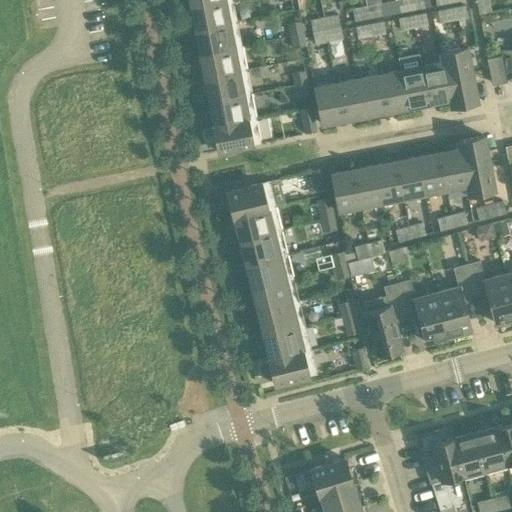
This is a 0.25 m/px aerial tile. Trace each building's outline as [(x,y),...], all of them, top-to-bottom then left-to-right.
[(98,0),(61,0),(64,15),(100,8),(98,0)] [(232,0),(214,0),(189,5),(192,22),(194,22),(196,29),(237,21),(232,0)] [(410,10),(408,0),(396,0),(394,0),(396,12),(410,10)] [(408,0),(410,10),(424,7),(422,0),(408,0)] [(476,0),(479,14),(491,11),(488,0),(476,0)] [(366,6),(368,18),(382,15),(379,3),(366,6)] [(451,8),(453,20),(467,17),(465,5),(451,8)] [(368,18),(366,6),(352,9),(354,20),(368,18)] [(100,8),(64,15),(68,32),(104,25),(100,8)] [(453,20),(451,8),(437,10),(439,22),(453,20)] [(36,10),(24,12),(26,22),(37,20),(36,10)] [(425,13),(411,15),(414,27),(428,25),(425,13)] [(338,15),(324,17),(326,29),(340,26),(338,15)] [(414,27),(411,15),(398,18),(400,30),(414,27)] [(326,29),(324,17),(310,20),(312,32),(326,29)] [(37,20),(26,22),(27,32),(39,30),(37,20)] [(237,21),(196,29),(197,36),(195,37),(198,53),(241,45),(237,21)] [(290,35),(303,33),(300,21),(288,23),(290,35)] [(383,21),(369,24),(371,36),(385,33),(383,21)] [(371,36),(369,24),(355,26),(358,38),(371,36)] [(104,25),(68,32),(71,50),(107,43),(104,25)] [(342,38),(340,26),(326,29),(328,41),(342,38)] [(326,29),(312,32),(315,44),(328,41),(326,29)] [(305,45),(303,33),(290,35),(293,48),(305,45)] [(107,43),(71,50),(75,68),(111,61),(107,43)] [(241,45),(198,53),(201,70),(204,70),(205,77),(246,69),(241,45)] [(42,46),(30,48),(32,58),(43,56),(42,46)] [(445,79),(472,74),(467,47),(440,52),(442,62),(445,79)] [(43,56),(32,58),(33,67),(45,65),(43,56)] [(492,83),(506,81),(501,56),(487,59),(492,83)] [(111,61),(75,68),(78,85),(114,78),(111,61)] [(445,79),(442,62),(420,66),(427,103),(449,99),(445,79)] [(427,103),(420,66),(399,70),(406,107),(427,103)] [(246,69),(205,77),(207,84),(204,85),(208,102),(251,93),(246,69)] [(294,85),(307,82),(304,70),(292,72),(294,85)] [(406,107),(399,70),(378,74),(385,111),(406,107)] [(385,111),(378,74),(357,78),(364,115),(385,111)] [(477,101),(472,74),(445,79),(449,99),(450,106),(477,101)] [(114,78),(78,85),(82,103),(118,96),(114,78)] [(364,115),(357,78),(336,82),(343,119),(364,115)] [(48,81),(36,83),(37,93),(49,91),(48,81)] [(307,82),(294,85),(297,97),(309,95),(307,82)] [(343,119),(336,82),(314,87),(321,123),(343,119)] [(49,91),(37,93),(39,103),(51,101),(49,91)] [(255,117),(251,93),(208,102),(211,118),(213,118),(214,124),(215,126),(255,117)] [(118,97),(82,103),(85,121),(90,120),(121,114),(118,97)] [(302,121),(314,119),(312,106),(300,109),(302,121)] [(122,114),(89,120),(92,138),(129,131),(125,113),(122,114)] [(53,117),(42,119),(43,129),(55,127),(53,117)] [(215,126),(214,124),(212,124),(216,143),(218,142),(220,151),(260,143),(255,117),(215,126)] [(316,130),(314,119),(302,121),(305,133),(316,130)] [(55,127),(43,129),(45,139),(57,137),(55,127)] [(129,131),(92,138),(96,155),(132,148),(129,131)] [(462,168),(489,162),(484,135),(457,140),(459,148),(462,168)] [(132,148),(96,155),(100,173),(136,166),(132,148)] [(459,148),(437,152),(444,189),(466,185),(462,168),(459,148)] [(62,152),(51,156),(54,166),(65,161),(62,152)] [(444,189),(437,152),(416,156),(423,193),(444,189)] [(416,156),(395,161),(402,197),(423,193),(416,156)] [(395,161),(374,165),(381,201),(402,197),(395,161)] [(489,162),(462,168),(466,185),(468,195),(494,190),(489,162)] [(374,165),(352,169),(360,206),(381,201),(374,165)] [(136,166),(100,173),(104,194),(140,188),(136,166)] [(323,167),(311,170),(315,189),(327,187),(323,167)] [(68,169),(57,173),(61,183),(72,179),(68,169)] [(360,206),(352,169),(331,173),(338,210),(360,206)] [(72,179),(61,183),(64,192),(75,188),(72,179)] [(235,215),(275,205),(269,180),(229,190),(231,198),(228,199),(233,217),(235,217),(235,215)] [(0,224),(15,219),(7,196),(0,199),(0,224)] [(321,219),(333,217),(329,197),(317,200),(321,219)] [(506,212),(505,212),(503,201),(489,204),(492,216),(506,212)] [(492,216),(489,204),(475,208),(478,220),(492,216)] [(235,215),(235,217),(236,222),(234,223),(238,240),(281,229),(275,205),(235,215)] [(450,215),(453,226),(467,223),(464,211),(450,215)] [(453,226),(450,215),(437,218),(440,230),(453,226)] [(333,217),(321,219),(323,231),(336,229),(333,217)] [(15,219),(0,224),(0,276),(12,272),(3,249),(24,241),(15,219)] [(492,223),(496,238),(510,234),(506,219),(492,223)] [(422,222),(408,226),(412,238),(425,234),(422,222)] [(475,240),(491,235),(487,223),(472,228),(475,240)] [(412,238),(408,226),(395,230),(398,241),(412,238)] [(281,229),(238,240),(242,256),(245,256),(247,263),(287,253),(281,229)] [(381,239),(368,243),(371,255),(384,251),(381,239)] [(371,255),(368,243),(354,247),(357,258),(360,258),(371,255)] [(391,262),(404,259),(401,247),(388,251),(391,262)] [(334,266),(346,263),(343,251),(331,254),(334,266)] [(287,253),(247,263),(248,270),(246,271),(250,287),(293,277),(287,253)] [(369,255),(346,261),(350,276),(373,270),(369,255)] [(511,320),(511,296),(506,273),(484,279),(479,260),(466,263),(474,293),(486,290),(495,323),(503,320),(503,323),(511,320)] [(350,275),(346,263),(334,266),(337,279),(350,275)] [(474,293),(466,263),(453,267),(458,286),(436,291),(449,338),(463,334),(463,331),(471,329),(462,296),(474,293)] [(293,277),(250,287),(254,304),(257,303),(258,311),(299,301),(293,277)] [(410,278),(396,282),(404,311),(416,308),(425,341),(433,339),(434,342),(449,338),(436,291),(415,297),(410,278)] [(383,285),(386,295),(363,301),(378,357),(394,352),(393,350),(401,348),(392,315),(404,311),(396,282),(383,285)] [(341,315),(354,312),(351,300),(338,303),(341,315)] [(299,301),(258,311),(260,318),(258,318),(262,335),(305,325),(299,301)] [(359,331),(354,312),(341,315),(347,335),(359,331)] [(311,348),(305,325),(262,335),(266,352),(268,351),(270,357),(270,358),(311,348)] [(356,369),(368,366),(363,347),(351,350),(356,369)] [(270,358),(270,357),(268,357),(272,376),(274,375),(276,383),(317,373),(311,348),(270,358)] [(511,421),(495,426),(505,463),(506,463),(511,460),(511,421)] [(495,426),(474,432),(485,473),(507,467),(506,463),(505,463),(495,426)] [(485,473),(474,432),(453,437),(463,474),(462,474),(464,479),(485,473)] [(463,474),(453,437),(431,443),(434,453),(422,457),(430,483),(462,474),(463,474)] [(318,493),(352,482),(344,458),(310,468),(318,493)] [(352,482),(318,493),(323,511),(338,511),(359,506),(352,482)] [(507,494),(492,498),(495,510),(510,507),(507,494)] [(487,511),(495,510),(492,498),(477,501),(479,511),(487,511)]
